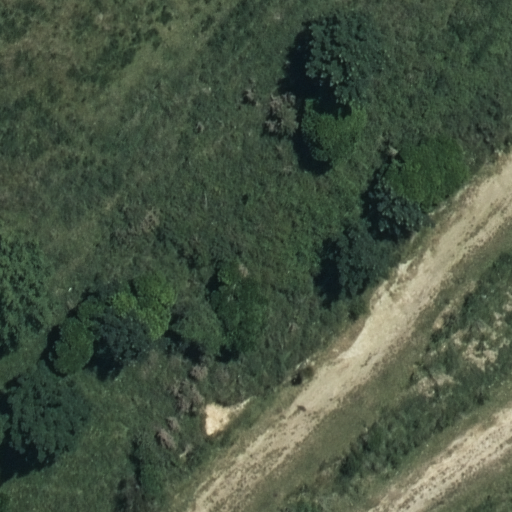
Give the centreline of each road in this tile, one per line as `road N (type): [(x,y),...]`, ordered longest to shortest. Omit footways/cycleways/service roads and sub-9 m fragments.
road 1 (track): [(178,511),(511,160)]
road 2 (track): [(511,422),(395,511)]
